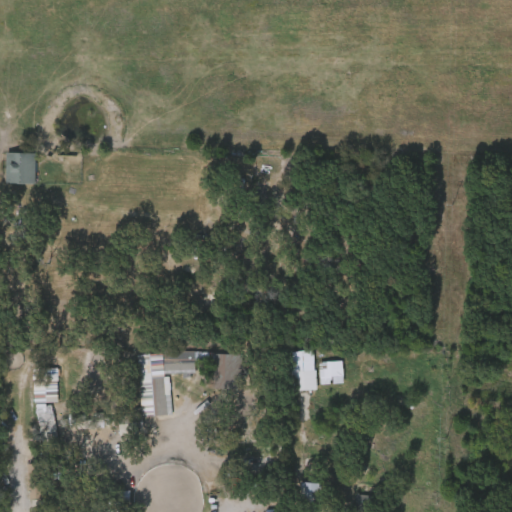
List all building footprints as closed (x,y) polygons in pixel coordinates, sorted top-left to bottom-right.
[(22,164),(0,163),(0,194),(21,195),(22,164)] [(128,428),(158,426),(156,386),(182,384),(181,372),(192,372),(191,362),(125,365),(128,428)] [(279,401),(300,401),(301,362),(280,362),(279,401)] [(225,400),(225,365),(199,365),(200,401),(225,400)] [(305,373),(306,396),(329,394),(328,372),(305,373)] [(44,392),(20,392),(20,414),(44,413),(44,392)] [(15,475),(16,510),(28,509),(27,474),(15,475)] [(323,482),(323,506),(300,506),(300,482),(323,482)] [(286,511),(306,511),(307,494),(287,493),(286,511)]
